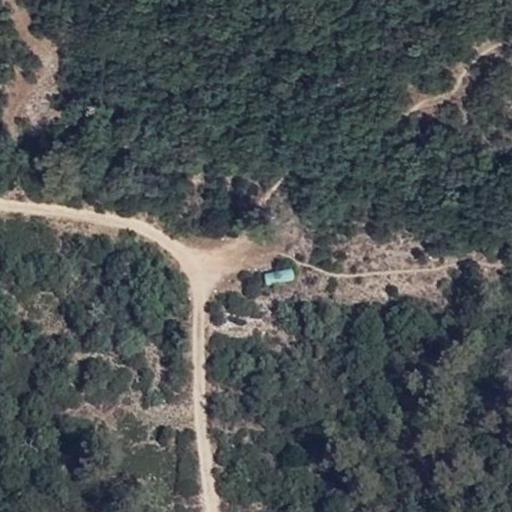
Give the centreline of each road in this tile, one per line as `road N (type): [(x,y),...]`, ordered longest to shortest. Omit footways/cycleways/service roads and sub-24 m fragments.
road 1 (track): [(218,511),(199,266)]
road 2 (track): [(199,266),(146,221),(0,199)]
